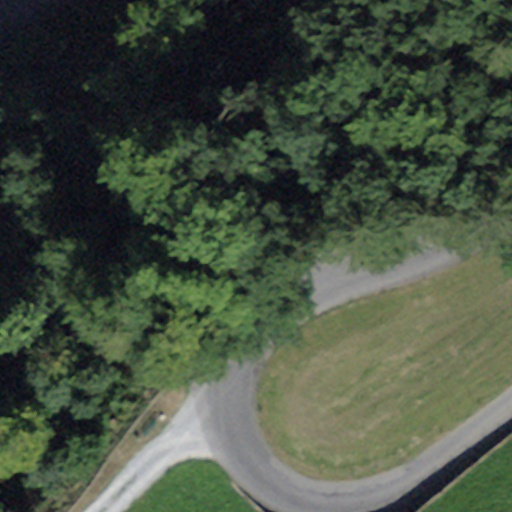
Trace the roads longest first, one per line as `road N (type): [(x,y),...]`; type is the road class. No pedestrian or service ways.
road 1 (unclassified): [(511,407),(427,475),(372,505),(326,508),(286,495),(244,456),(230,419),(236,369),(270,323),(511,199)]
road 2 (track): [(102,511),(156,457),(230,419)]
